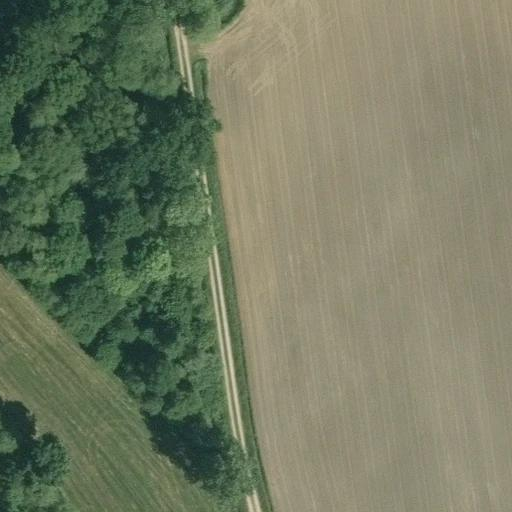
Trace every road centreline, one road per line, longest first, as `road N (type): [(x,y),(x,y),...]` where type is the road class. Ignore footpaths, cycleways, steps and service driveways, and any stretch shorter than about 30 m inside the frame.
road 1 (track): [(260,511),(231,378),(174,0)]
road 2 (track): [(0,123),(100,0)]
